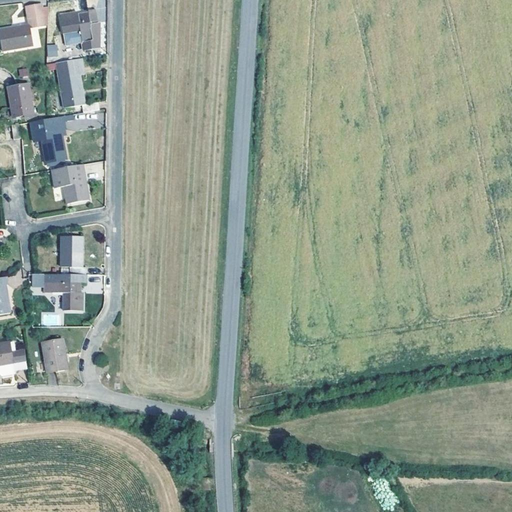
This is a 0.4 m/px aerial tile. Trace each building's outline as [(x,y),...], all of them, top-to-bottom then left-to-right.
[(30,29),(0,34),(4,55),(34,50),(31,32),(46,29),(43,13),(28,16),(30,29)] [(82,36),(84,48),(85,56),(101,54),(101,28),(99,28),(97,13),(90,14),(90,17),(80,19),(80,16),(62,19),(65,39),(82,36)] [(67,51),(84,48),(82,36),(65,39),(67,51)] [(86,80),(83,63),(58,67),(66,113),(83,110),(85,118),(101,115),(99,107),(87,110),(82,81),(86,80)] [(29,76),(29,68),(19,69),(19,76),(29,76)] [(35,119),(34,112),(31,112),(30,104),(33,103),(31,89),(9,92),(14,122),(35,119)] [(53,166),(63,165),(67,164),(63,141),(62,134),(67,133),(64,121),(46,124),(32,127),(35,146),(44,145),(47,167),(53,166)] [(21,144),(20,129),(12,130),(14,145),(21,144)] [(54,174),(64,172),(63,165),(53,166),(54,174)] [(84,168),(64,172),(54,174),(56,192),(65,191),(69,191),(71,208),(90,205),(88,187),(84,187),(83,176),(85,176),(84,168)] [(71,279),(87,280),(87,273),(84,272),(84,242),(63,242),(63,248),(66,248),(66,256),(63,257),(63,272),(71,273),(71,279)] [(87,288),(87,280),(71,279),(41,278),(41,287),(52,287),(52,299),(65,299),(64,316),(83,316),(83,298),(81,298),(81,288),(87,288)] [(0,320),(12,318),(9,301),(7,301),(5,291),(7,290),(8,290),(7,282),(0,283),(0,320)] [(62,325),(61,313),(41,313),(41,325),(62,325)] [(68,375),(67,368),(63,368),(62,361),(66,360),(63,345),(43,348),(47,378),(68,375)] [(0,370),(13,368),(12,358),(10,348),(3,349),(4,352),(0,352),(0,370)] [(14,375),(29,374),(27,356),(12,358),(13,368),(14,375)] [(63,368),(67,368),(70,367),(69,360),(66,360),(62,361),(63,368)] [(0,370),(0,380),(1,381),(11,379),(14,375),(13,368),(0,370)]
